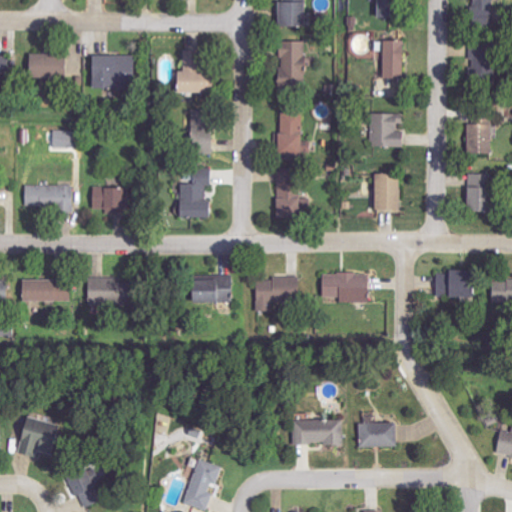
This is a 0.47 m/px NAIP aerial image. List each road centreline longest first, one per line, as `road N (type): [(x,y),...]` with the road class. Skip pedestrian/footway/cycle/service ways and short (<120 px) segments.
road 1 (residential): [(0,243),(511,242)]
road 2 (residential): [(432,241),(408,351),(471,476),(470,511)]
road 3 (residential): [(259,482),(471,476),(511,486)]
road 4 (residential): [(243,245),(242,0)]
road 5 (residential): [(0,21),(242,22)]
road 6 (residential): [(432,241),(435,0)]
